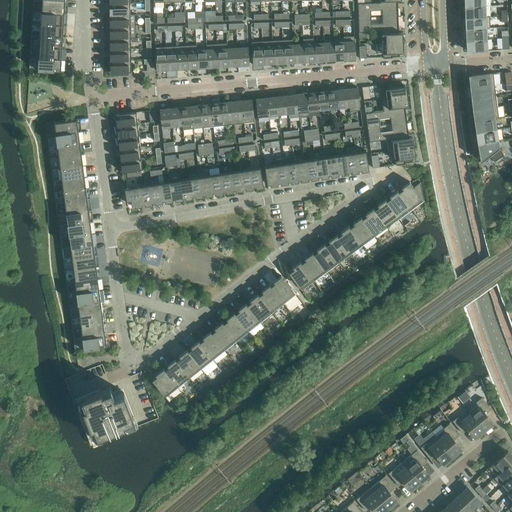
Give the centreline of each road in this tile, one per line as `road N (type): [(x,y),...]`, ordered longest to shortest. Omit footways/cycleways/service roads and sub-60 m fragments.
road 1 (residential): [(91,97),(421,66)]
road 2 (residential): [(137,361),(372,184)]
road 3 (residential): [(110,231),(372,184)]
road 4 (residential): [(110,231),(91,97)]
road 5 (residential): [(137,361),(129,354),(110,231)]
